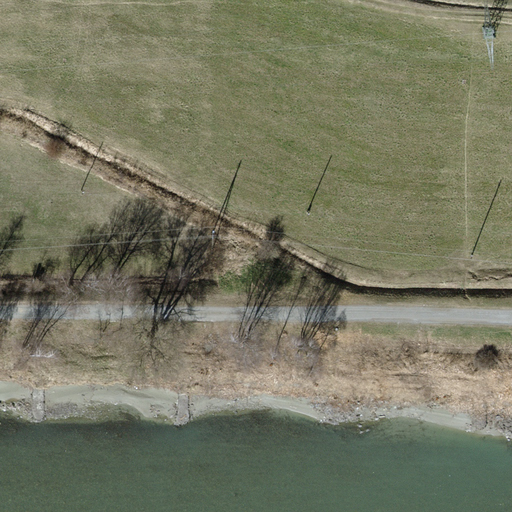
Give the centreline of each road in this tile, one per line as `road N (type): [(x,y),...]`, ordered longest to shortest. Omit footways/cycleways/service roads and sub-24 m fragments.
road 1 (track): [(511,322),(0,316)]
road 2 (track): [(511,18),(373,0)]
